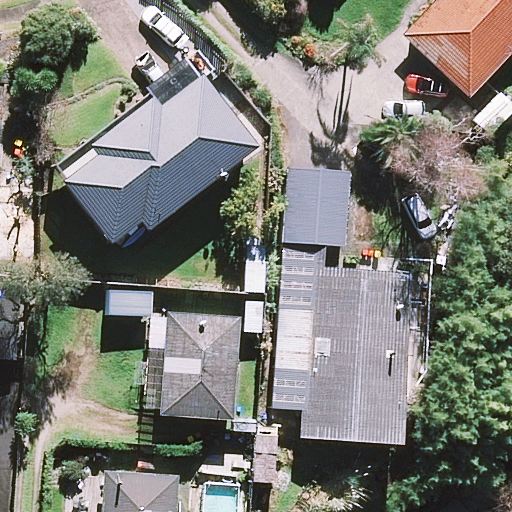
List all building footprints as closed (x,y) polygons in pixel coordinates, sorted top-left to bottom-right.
[(511,35),(511,0),(425,0),(402,24),(466,85),(511,35)] [(253,123),(182,36),(134,75),(140,81),(86,125),(94,135),(58,165),(107,225),(135,202),(144,212),(253,123)] [(394,431),(407,261),(341,256),(349,153),(289,148),(270,398),(300,400),(298,424),(394,431)] [(263,231),(240,231),(239,280),(262,281),(263,231)] [(13,291),(0,289),(0,349),(9,350),(13,291)] [(232,302),(152,299),(149,404),(228,407),(232,302)] [(172,511),(177,465),(105,460),(100,511),(172,511)]
